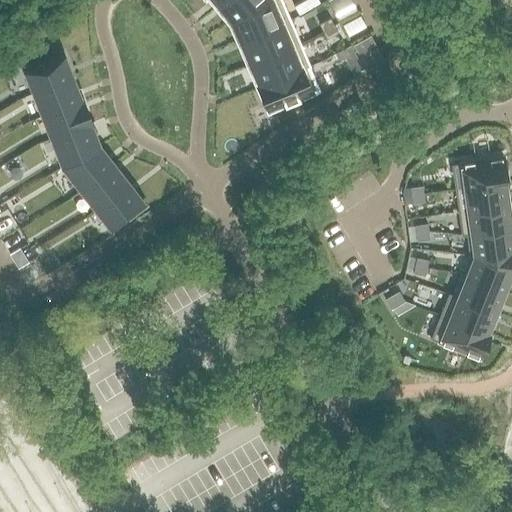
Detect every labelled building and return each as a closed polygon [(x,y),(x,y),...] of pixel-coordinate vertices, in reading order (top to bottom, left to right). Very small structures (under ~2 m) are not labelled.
[(220,0),(217,4),(231,21),(265,0),(220,0)] [(282,0),(265,0),(231,21),(241,43),(292,22),(282,0)] [(318,0),(305,0),(294,6),(299,14),(320,2),(318,0)] [(330,18),(319,24),(323,31),(334,25),(330,18)] [(292,22),(241,43),(250,64),(301,44),(292,22)] [(334,25),(323,31),(327,38),(337,32),(334,25)] [(301,44),(250,64),(259,86),(304,68),(311,66),(301,44)] [(346,47),(335,53),(339,60),(349,54),(346,47)] [(63,55),(25,70),(35,93),(72,78),(63,55)] [(259,86),(257,87),(267,112),(314,92),(304,68),(259,86)] [(72,78),(35,93),(43,114),(81,100),(72,78)] [(81,100),(43,114),(52,139),(90,124),(92,123),(83,99),(81,100)] [(90,124),(52,139),(63,166),(99,145),(90,124)] [(99,145),(63,166),(82,189),(113,164),(99,145)] [(504,156),(451,164),(455,187),(506,180),(504,156)] [(113,164),(82,189),(96,208),(128,183),(113,164)] [(506,180),(455,187),(458,210),(509,203),(506,180)] [(128,183),(96,208),(112,227),(144,202),(128,183)] [(422,185),(410,187),(412,195),(423,193),(422,185)] [(423,193),(412,195),(413,203),(425,201),(423,193)] [(509,203),(458,210),(461,233),(511,226),(509,203)] [(427,223),(415,225),(416,233),(428,231),(427,223)] [(511,228),(511,226),(461,233),(462,235),(466,234),(469,254),(511,259),(511,228)] [(428,231),(416,233),(417,241),(429,239),(428,231)] [(19,249),(9,255),(13,262),(23,256),(19,249)] [(511,259),(469,254),(461,274),(504,291),(511,270),(511,259)] [(23,256),(13,262),(17,269),(27,262),(23,256)] [(416,257),(415,265),(427,267),(428,259),(416,257)] [(415,265),(413,273),(425,275),(427,267),(415,265)] [(461,274),(453,294),(495,311),(504,291),(461,274)] [(399,290),(392,294),(398,305),(405,301),(399,290)] [(449,293),(440,314),(487,332),(495,311),(453,294),(449,293)] [(392,294),(385,299),(391,309),(398,305),(392,294)] [(440,314),(430,338),(479,358),(489,333),(487,332),(440,314)]
